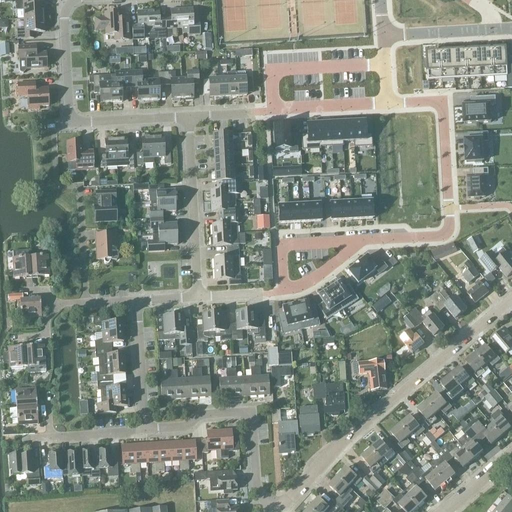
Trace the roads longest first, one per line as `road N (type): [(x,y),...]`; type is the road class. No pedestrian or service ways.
road 1 (residential): [(279,511),(333,450),(511,299)]
road 2 (residential): [(387,103),(436,102),(442,110),(449,222),(435,236),(365,240)]
road 3 (residential): [(189,116),(75,121),(66,12),(75,0)]
road 4 (residential): [(274,511),(256,488),(248,416),(217,413),(183,427),(145,429)]
road 5 (residential): [(198,296),(189,116)]
road 6 (residential): [(145,429),(135,301)]
road 7 (residential): [(365,240),(287,245),(284,291)]
